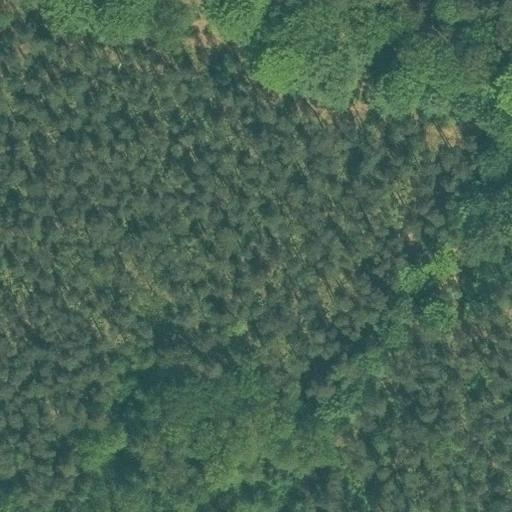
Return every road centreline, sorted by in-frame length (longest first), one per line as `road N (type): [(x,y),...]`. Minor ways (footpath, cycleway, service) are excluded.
road 1 (track): [(270,511),(511,172)]
road 2 (track): [(181,0),(511,98)]
